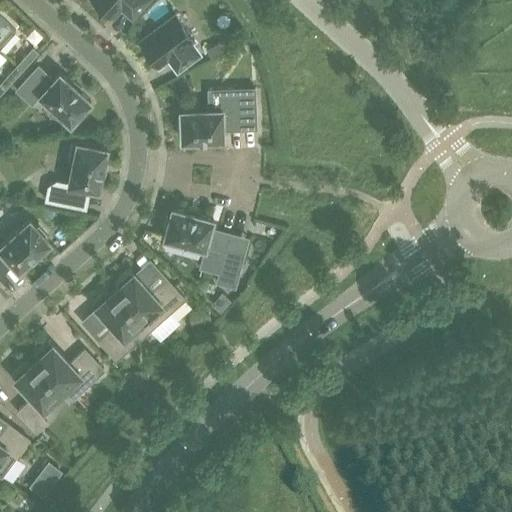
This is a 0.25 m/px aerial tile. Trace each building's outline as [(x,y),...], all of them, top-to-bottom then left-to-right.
[(96,0),(112,15),(121,5),(131,15),(144,0),(96,0)] [(177,68),(198,52),(190,40),(193,38),(175,13),(139,39),(158,64),(168,56),(177,68)] [(0,15),(0,45),(15,29),(0,15)] [(207,47),(211,55),(222,50),(218,41),(207,47)] [(32,45),(16,63),(22,68),(38,51),(32,45)] [(16,63),(0,81),(6,86),(22,68),(16,63)] [(90,99),(59,71),(50,81),(34,67),(15,87),(31,102),(39,93),(70,121),(76,115),(78,118),(87,108),(84,105),(90,99)] [(181,138),(223,137),(222,123),(244,122),(242,86),(221,87),(222,107),(180,108),(180,117),(176,117),(177,130),(181,130),(181,138)] [(68,182),(56,179),(48,184),(45,198),(80,205),(84,185),(98,188),(106,147),(77,141),(71,140),(67,158),(73,159),(68,182)] [(199,265),(218,270),(216,280),(234,285),(241,258),(224,253),(229,236),(209,231),(212,217),(172,206),(170,214),(166,213),(162,226),(166,227),(164,235),(204,246),(199,265)] [(18,268),(49,240),(44,234),(47,231),(38,221),(35,224),(29,218),(0,243),(0,264),(9,257),(18,268)] [(118,284),(114,287),(150,327),(184,296),(165,276),(150,289),(129,266),(114,279),(118,284)] [(150,327),(114,287),(110,291),(106,286),(92,300),(113,323),(97,337),(116,357),(150,327)] [(211,319),(208,309),(192,313),(195,324),(211,319)] [(155,326),(164,337),(183,322),(173,311),(155,326)] [(38,356),(34,360),(62,390),(70,398),(103,367),(85,347),(69,361),(48,338),(34,351),(38,356)] [(62,390),(34,360),(30,363),(26,359),(11,372),(33,395),(17,409),(36,429),(46,420),(38,411),(62,390)] [(0,455),(11,441),(20,448),(28,437),(6,421),(0,429),(0,455)] [(48,460),(39,472),(52,482),(61,470),(48,460)]
